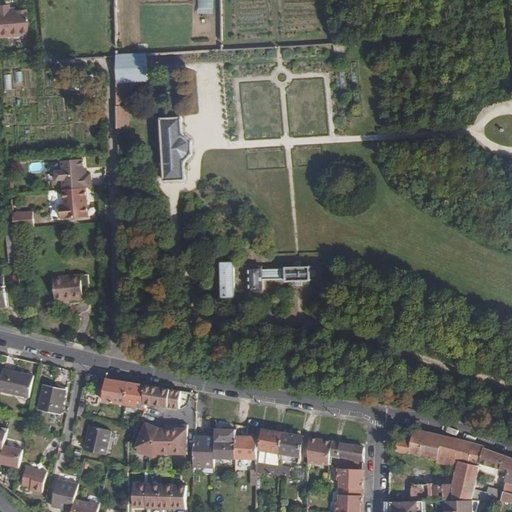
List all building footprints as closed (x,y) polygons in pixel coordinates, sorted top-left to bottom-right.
[(0,6),(0,37),(26,36),(24,11),(14,12),(14,11),(8,11),(8,10),(7,6),(0,6)] [(113,82),(125,81),(143,80),(143,54),(113,56),(113,82)] [(356,62),(347,63),(351,100),(359,99),(356,62)] [(347,100),(344,63),(336,64),(340,116),(349,115),(347,100)] [(125,81),(113,82),(113,128),(125,128),(125,81)] [(183,133),(183,117),(161,119),(165,180),(186,179),(185,163),(194,154),(193,147),(193,141),(183,133)] [(86,187),(92,187),(91,173),(85,174),(83,159),(61,161),(62,170),(56,171),(57,181),(63,180),(64,190),(86,187)] [(89,216),(86,187),(63,190),(64,205),(60,205),(62,219),(89,216)] [(34,213),(13,214),(14,224),(15,230),(36,228),(34,213)] [(6,225),(7,235),(15,234),(15,230),(14,224),(6,225)] [(10,263),(18,262),(15,234),(7,235),(10,263)] [(222,278),(221,298),(250,298),(250,296),(250,291),(263,291),(263,279),(286,278),(286,280),(311,280),(311,267),(287,267),(287,269),(262,270),(262,268),(249,268),(249,266),(235,266),(235,263),(222,263),(222,278)] [(56,300),(91,297),(89,273),(54,277),(56,300)] [(0,390),(29,397),(34,376),(4,369),(0,388),(0,390)] [(95,384),(96,376),(89,374),(87,382),(95,384)] [(147,409),(148,404),(144,404),(146,385),(107,378),(102,401),(147,409)] [(61,414),(66,390),(45,385),(39,409),(61,414)] [(180,409),(181,391),(146,385),(144,404),(148,404),(180,409)] [(150,453),(160,429),(147,422),(136,446),(138,447),(136,450),(150,457),(150,453)] [(162,454),(172,454),(172,425),(165,425),(164,429),(160,429),(150,453),(150,457),(151,457),(162,458),(162,454)] [(189,425),(172,425),(172,454),(188,455),(189,425)] [(105,455),(111,431),(89,426),(84,450),(105,455)] [(0,454),(2,455),(5,445),(8,429),(0,427),(0,454)] [(215,458),(236,459),(236,437),(236,430),(215,429),(215,438),(215,458)] [(299,463),(304,437),(264,429),(261,450),(282,454),(281,460),(299,463)] [(472,499),(484,447),(484,446),(414,429),(414,433),(412,441),(405,439),(399,438),(397,451),(437,461),(436,463),(457,468),(453,483),(452,484),(452,500),(471,499),(472,499)] [(412,441),(414,433),(407,431),(405,439),(412,441)] [(215,468),(215,458),(215,438),(195,436),(194,467),(215,468)] [(257,473),(257,462),(257,438),(244,437),(236,437),(236,459),(252,459),(252,470),(250,470),(250,494),(257,494),(257,484),(257,473)] [(331,457),(333,442),(309,437),(309,460),(330,463),(331,457)] [(340,457),(364,460),(364,447),(333,442),(331,457),(340,458),(340,457)] [(23,449),(5,445),(2,455),(1,463),(19,467),(23,449)] [(484,503),(499,507),(505,482),(511,483),(511,457),(484,447),(472,499),(472,500),(479,502),(484,503)] [(257,462),(257,473),(288,478),(289,471),(293,472),(293,468),(257,462)] [(38,489),(38,491),(43,492),(47,473),(27,468),(23,485),(31,487),(38,489)] [(363,489),(363,477),(361,477),(362,469),(340,468),(340,480),(342,480),(341,488),(363,489)] [(73,511),(75,500),(79,485),(59,480),(53,506),(73,511)] [(147,508),(147,485),(134,484),(134,508),(147,508)] [(160,509),(161,484),(147,484),(147,485),(147,508),(147,509),(160,509)] [(174,485),(161,484),(160,509),(174,510),(174,509),(174,485)] [(414,485),(414,501),(423,501),(433,500),(432,484),(414,485)] [(432,484),(433,500),(452,500),(452,484),(432,484)] [(174,485),(174,509),(187,509),(187,486),(174,485)] [(362,506),(363,489),(341,488),(341,502),(339,502),(338,511),(359,511),(360,506),(362,506)] [(452,500),(446,500),(447,511),(445,511),(473,511),(474,511),(477,511),(479,502),(472,500),(472,499),(471,499),(452,500)] [(98,511),(100,506),(75,500),(73,511),(72,511),(98,511)] [(414,501),(388,501),(388,511),(423,511),(423,501),(414,501)]
